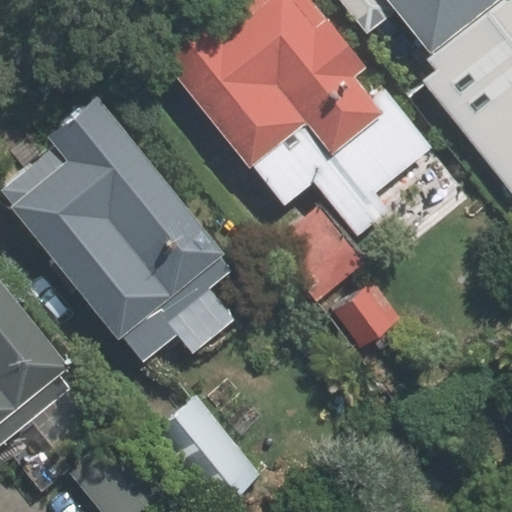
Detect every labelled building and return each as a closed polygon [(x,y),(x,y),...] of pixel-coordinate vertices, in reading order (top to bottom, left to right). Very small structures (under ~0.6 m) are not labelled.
[(184,0),(136,38),(234,160),(239,155),(274,198),(304,173),(349,230),(382,202),(366,181),(395,158),(398,163),(423,143),(375,82),(359,95),(337,68),(350,57),(304,0),(214,0),(198,14),(186,0),(184,0)] [(367,0),(408,51),(414,46),(434,69),(470,40),(465,34),(506,0),(367,0)] [(0,223),(89,335),(97,329),(122,360),(155,334),(170,352),(213,316),(187,283),(211,263),(72,92),(22,132),(32,144),(0,170),(0,223)] [(511,107),(463,148),(511,207),(511,107)] [(312,200),(266,236),(310,291),(355,254),(312,200)] [(0,423),(49,386),(35,366),(38,363),(0,314),(0,423)] [(511,397),(508,391),(483,409),(511,449),(511,447),(511,397)] [(183,393),(139,429),(202,507),(246,471),(183,393)] [(65,479),(91,511),(120,511),(156,484),(117,437),(65,479)]
